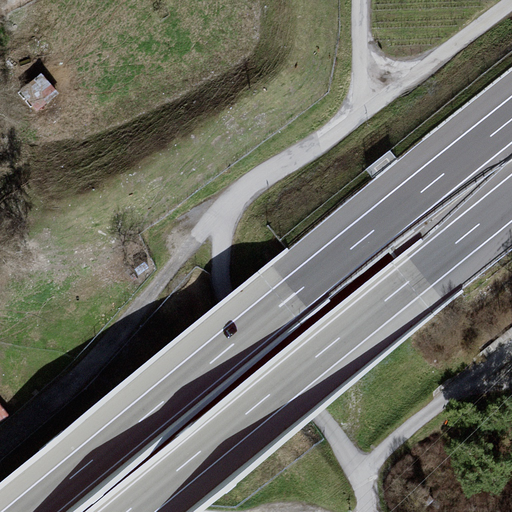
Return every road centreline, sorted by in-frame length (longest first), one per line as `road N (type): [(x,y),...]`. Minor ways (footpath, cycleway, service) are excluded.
road 1 (motorway): [(511,117),(29,511)]
road 2 (motorway): [(126,511),(511,197)]
road 3 (track): [(369,511),(347,449),(226,295),(219,265),(229,212)]
road 4 (track): [(0,442),(79,378),(214,218),(229,212)]
road 5 (track): [(229,212),(237,197),(379,98)]
road 6 (track): [(511,360),(472,379),(359,472)]
road 7 (track): [(511,0),(379,98)]
